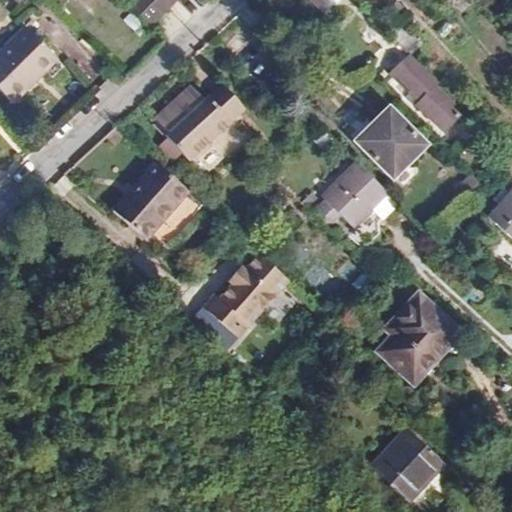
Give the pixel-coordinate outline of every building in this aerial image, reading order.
[(171,0),(128,0),(128,1),(150,23),(171,0)] [(335,0),(314,0),(339,25),(355,9),(346,0),(338,0),(337,2),(335,0)] [(43,42),(0,82),(0,87),(30,118),(50,98),(45,92),(68,69),(43,42)] [(398,79),(426,108),(421,113),(447,139),(461,126),(453,118),(457,114),(438,96),(443,91),(416,62),(398,79)] [(68,69),(45,92),(50,98),(74,75),(68,69)] [(171,145),(194,170),(253,119),(230,92),(212,107),(198,93),(162,126),(175,141),(171,145)] [(394,117),(361,149),(399,188),(431,156),(394,117)] [(199,200),(169,171),(123,218),(153,246),(199,200)] [(386,244),(392,230),(409,214),(366,173),(332,209),(363,240),(366,237),(380,249),(386,244)] [(511,205),(494,226),(511,241),(511,205)] [(300,290),(270,262),(257,278),(253,274),(240,287),(244,291),(230,305),(226,301),(213,313),(246,345),(300,290)] [(468,338),(427,301),(424,304),(465,341),(468,338)] [(413,316),(454,353),(465,341),(424,304),(413,316)] [(387,357),(421,388),(454,353),(413,316),(395,334),(402,341),(387,357)] [(455,473),(418,440),(385,477),(422,510),(455,473)]
